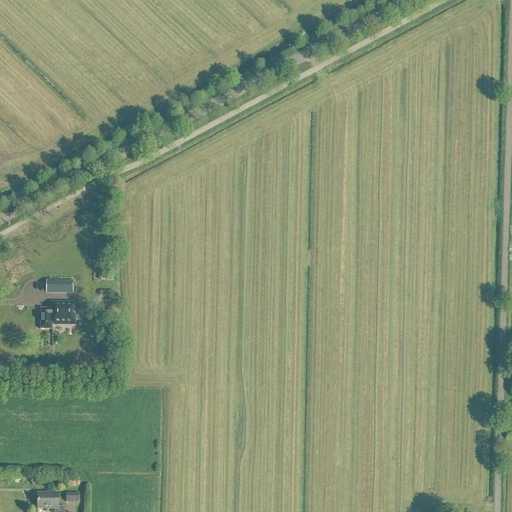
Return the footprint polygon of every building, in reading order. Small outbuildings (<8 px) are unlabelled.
[(45,295),(72,295),(73,282),(46,281),(45,295)] [(117,300),(117,290),(102,291),(102,300),(117,300)] [(74,304),(51,304),(51,309),(39,309),(39,330),(51,330),(51,326),(74,327),(74,304)] [(96,347),(96,340),(74,340),(74,346),(82,347),(82,350),(90,350),(90,347),(96,347)] [(65,511),(65,507),(59,508),(59,494),(38,494),(38,510),(54,510),(54,511),(65,511)] [(79,503),(79,494),(66,494),(66,503),(79,503)]
